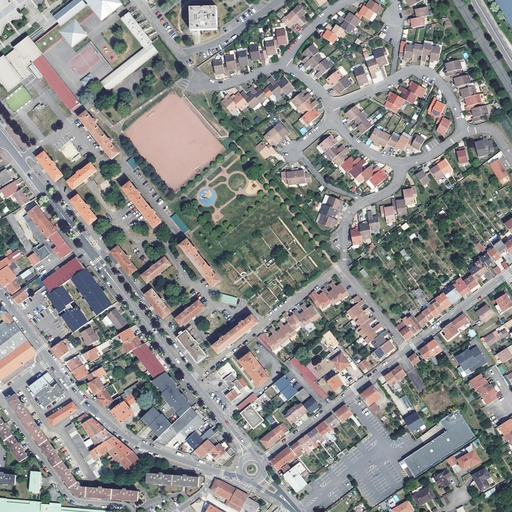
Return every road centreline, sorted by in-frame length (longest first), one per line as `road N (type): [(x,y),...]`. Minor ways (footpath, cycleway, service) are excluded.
road 1 (tertiary): [(0,136),(190,379)]
road 2 (tertiary): [(49,360),(128,438),(212,469)]
road 3 (residential): [(342,264),(190,379)]
road 4 (residential): [(0,399),(69,497),(131,511)]
road 5 (residential): [(260,461),(405,350)]
road 6 (residential): [(136,0),(182,52),(222,39),(279,0)]
road 7 (residential): [(463,133),(449,95),(424,71),(331,105)]
road 8 (residential): [(402,162),(391,190),(349,214),(342,264)]
road 9 (residential): [(405,350),(506,274)]
